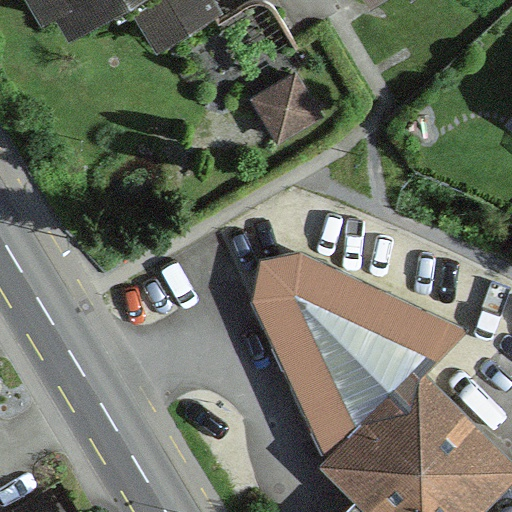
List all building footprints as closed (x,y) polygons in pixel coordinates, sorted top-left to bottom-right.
[(73,0),(79,9),(94,0),(108,23),(147,0),(73,0)] [(274,146),(324,130),(308,80),(258,96),(274,146)] [(372,498),(386,511),(489,511),(511,488),(511,446),(433,369),(469,327),(312,250),(272,263),(267,297),(336,454),(372,498)] [(0,428),(0,475),(21,463),(0,428)] [(386,511),(372,498),(359,511),(386,511)]
